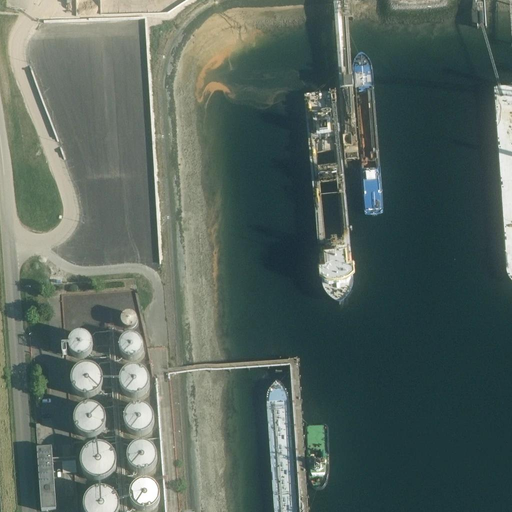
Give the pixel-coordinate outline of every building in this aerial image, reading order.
[(139,331),(140,328),(140,325),(138,323),(137,322),(136,321),(134,320),(131,321),(128,322),(126,324),(125,327),(126,330),(127,333),(130,334),(133,335),(135,335),(138,333),(139,331)] [(101,360),(102,355),(102,353),(101,351),(100,349),(99,348),(97,346),(96,345),(93,344),(91,344),(89,344),(86,345),(84,346),(82,347),(81,349),(80,351),(79,353),(79,355),(79,357),(79,360),(80,362),(82,364),(84,365),(86,366),(90,367),(92,367),(94,366),(97,365),(99,364),(100,361),(101,360)] [(148,358),(148,355),(147,351),(145,347),(142,345),(138,344),(135,344),(132,345),(129,347),(127,350),(126,352),(125,355),(126,357),(126,359),(127,361),(129,363),(132,365),(134,366),(136,366),(138,366),(141,365),(144,363),(146,362),(147,360),(148,358)] [(153,391),(153,388),(153,386),(152,383),(151,380),(149,378),(147,377),(145,375),(142,375),(140,374),(137,374),(134,375),(132,376),(130,378),(128,380),(126,383),(125,386),(125,388),(125,391),(126,393),(127,395),(129,398),(131,400),(133,401),(135,402),(138,402),(140,402),(143,402),(145,401),(148,399),(151,396),(152,394),(153,391)] [(106,392),(106,389),(106,386),(105,384),(104,381),(102,379),(100,377),(98,376),(96,375),(93,375),(91,375),(88,376),(85,377),(83,378),(81,381),(80,383),(79,385),(78,388),(78,391),(79,394),(80,396),(82,399),(84,400),(87,402),(91,403),(95,403),(97,402),(100,401),(102,399),(104,397),(105,394),(106,392)] [(109,431),(110,427),(109,425),(109,422),(107,419),(105,417),(103,415),(101,413),(97,412),(95,412),(92,412),(89,413),(86,414),(84,416),(82,418),(81,421),(80,423),(79,427),(79,429),(80,432),(81,435),(83,437),(85,439),(88,441),(91,442),(94,443),(97,442),(100,442),(102,440),(105,438),(107,436),(108,433),(109,431)] [(157,430),(157,428),(157,425),(156,423),(155,421),(154,419),(152,417),(150,416),(147,415),(145,414),(142,414),(140,415),(137,416),(135,418),(133,420),(132,422),(131,425),(131,427),(131,430),(131,432),(132,434),(134,437),(135,438),(138,440),(141,441),(143,441),(146,441),(148,440),(151,439),(153,437),(155,435),(156,433),(157,430)] [(41,511),(56,510),(51,447),(37,448),(41,511)] [(121,473),(121,470),(121,466),(120,463),(119,461),(117,458),(115,456),(112,454),(109,453),(104,452),(100,452),(98,453),(94,455),(91,457),(89,460),(87,462),(86,466),(86,469),(86,472),(87,476),(88,479),(91,482),(93,484),(95,485),(99,487),(102,487),(106,487),(109,486),(112,485),(116,483),(118,480),(120,477),(121,473)] [(161,467),(161,465),(161,462),(160,460),(159,457),(157,456),(154,453),(151,452),(148,452),(145,452),(143,452),(139,455),(137,457),(136,459),(135,462),(134,464),(134,467),(135,470),(136,472),(138,474),(140,476),(142,477),(147,478),(149,478),(152,478),(155,476),(157,475),(159,472),(160,470),(161,467)] [(163,505),(164,503),(163,500),(163,497),(161,495),(160,493),(158,492),(156,490),(151,489),(149,489),(146,490),(144,491),(141,493),(140,494),(138,497),(137,500),(137,502),(137,505),(138,507),(139,509),(140,511),(159,511),(161,510),(162,508),(163,505)] [(124,511),(124,510),(123,507),(122,504),(119,501),(116,499),(113,497),(109,496),(107,496),(105,496),(101,497),(97,499),(95,501),(92,504),(91,507),(90,510),(89,511),(124,511)]
